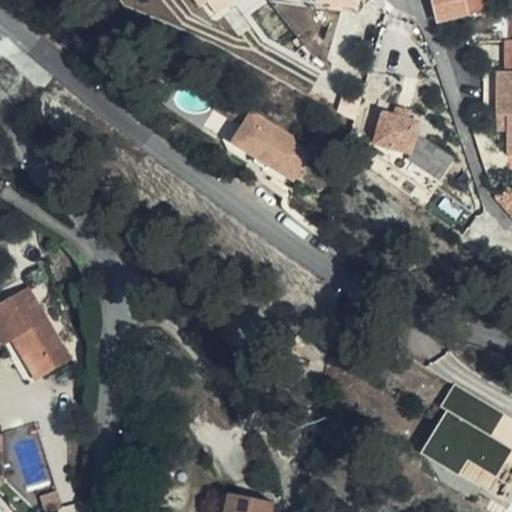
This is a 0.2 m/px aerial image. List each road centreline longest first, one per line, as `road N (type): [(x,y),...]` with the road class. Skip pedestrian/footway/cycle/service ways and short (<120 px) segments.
road 1 (unclassified): [(511,345),(388,296),(251,215),(0,14)]
road 2 (unclassified): [(0,104),(111,240),(117,276),(98,511)]
road 3 (residential): [(421,0),(496,219)]
